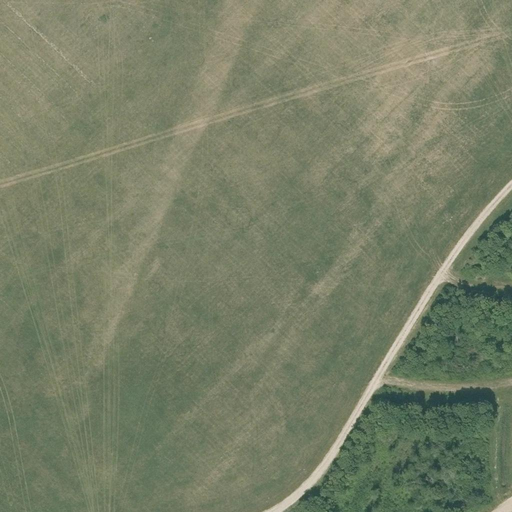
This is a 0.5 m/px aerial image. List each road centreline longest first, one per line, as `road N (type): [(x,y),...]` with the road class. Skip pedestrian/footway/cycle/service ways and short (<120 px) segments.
road 1 (track): [(259,511),(302,487),(336,447),(469,225),(511,189)]
road 2 (unknown): [(511,385),(379,373)]
